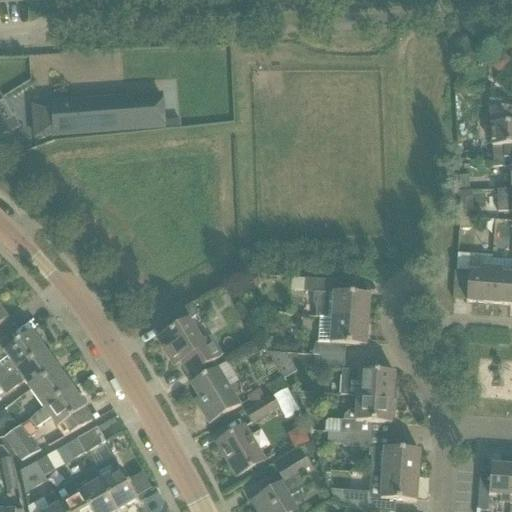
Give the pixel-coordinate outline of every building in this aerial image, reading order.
[(509,37),(495,38),(496,49),(510,48),(509,37)] [(455,62),(465,72),(468,69),(471,71),(481,61),(478,58),(481,55),(470,46),(455,62)] [(162,97),(106,101),(109,133),(164,129),(162,97)] [(106,101),(31,107),(33,140),(53,138),(109,133),(106,101)] [(511,109),(489,111),(490,132),(491,132),(492,144),(491,144),(491,148),(493,148),(493,160),(504,159),(511,158),(511,109)] [(0,140),(18,130),(10,117),(1,123),(0,120),(0,140)] [(511,188),(511,191),(511,158),(504,159),(493,160),(493,169),(503,168),(503,170),(510,169),(510,175),(511,176),(511,188)] [(511,191),(497,192),(497,214),(511,213),(511,191)] [(488,305),(491,269),(492,258),(458,256),(456,273),(468,273),(466,303),(488,305)] [(488,305),(510,307),(511,277),(501,276),(502,269),(491,269),(488,305)] [(248,278),(247,289),(258,289),(258,279),(248,278)] [(304,280),(303,293),(314,294),(313,303),(316,312),(316,319),(320,319),(367,323),(369,297),(349,295),(334,294),(333,295),(329,295),(330,282),(304,280)] [(181,363),(189,377),(206,367),(223,357),(212,337),(210,339),(209,338),(203,342),(190,321),(198,316),(192,305),(161,324),(167,334),(157,340),(174,368),(181,363)] [(313,357),(345,359),(346,347),(366,348),(367,323),(320,319),(318,344),(316,344),(315,352),(314,352),(313,357)] [(0,385),(11,377),(17,373),(45,353),(31,334),(11,348),(5,338),(0,341),(0,385)] [(11,377),(0,385),(0,387),(6,395),(24,383),(30,391),(58,372),(45,353),(17,373),(11,377)] [(319,357),(318,371),(324,371),(342,372),(340,397),(357,398),(392,400),(394,375),(374,373),(359,372),(344,371),(345,359),(319,357)] [(207,375),(190,385),(198,399),(203,407),(199,409),(209,426),(226,415),(240,407),(217,369),(207,375)] [(30,391),(43,410),(71,390),(58,372),(30,391)] [(63,425),(72,438),(92,423),(83,410),(85,409),(71,390),(43,410),(34,417),(35,418),(30,421),(36,430),(50,420),(57,429),(63,425)] [(258,391),(246,398),(252,408),(264,401),(258,391)] [(245,414),(252,426),(279,409),(272,398),(245,414)] [(343,436),(370,437),(371,425),(391,426),(392,400),(357,398),(356,411),(352,411),(344,417),(344,422),(340,422),(327,422),(325,424),(325,434),(327,434),(339,435),(343,436)] [(0,414),(0,431),(12,422),(4,411),(0,414)] [(215,445),(236,479),(253,469),(264,462),(244,428),(233,434),(215,445)] [(5,439),(23,463),(36,455),(18,430),(5,439)] [(76,442),(84,456),(105,444),(97,430),(76,442)] [(343,449),(369,450),(370,437),(343,436),(339,435),(327,434),(326,445),(343,446),(343,449)] [(66,447),(74,462),(84,456),(76,442),(66,447)] [(382,476),(417,478),(419,452),(384,450),(382,476)] [(250,503),(255,511),(296,511),(288,499),(307,489),(299,475),(309,468),(301,454),(275,470),(283,484),(250,503)] [(1,462),(7,493),(18,491),(11,459),(1,462)] [(36,464),(44,478),(54,472),(47,459),(36,464)] [(93,471),(116,511),(118,511),(138,501),(114,460),(93,471)] [(20,474),(25,496),(47,483),(44,478),(36,464),(20,474)] [(499,504),(510,505),(511,478),(511,468),(490,467),(490,478),(488,497),(500,498),(499,504)] [(80,494),(90,511),(116,511),(93,471),(73,483),(80,494)] [(368,495),(330,493),(332,501),(357,511),(394,511),(396,503),(416,504),(417,478),(382,476),(380,501),(368,500),(368,495)] [(480,477),(477,510),(487,511),(488,497),(490,478),(480,477)] [(72,498),(60,505),(63,511),(90,511),(80,494),(73,483),(66,487),(72,498)] [(50,511),(47,511),(63,511),(60,505),(53,494),(43,500),(50,511)]
